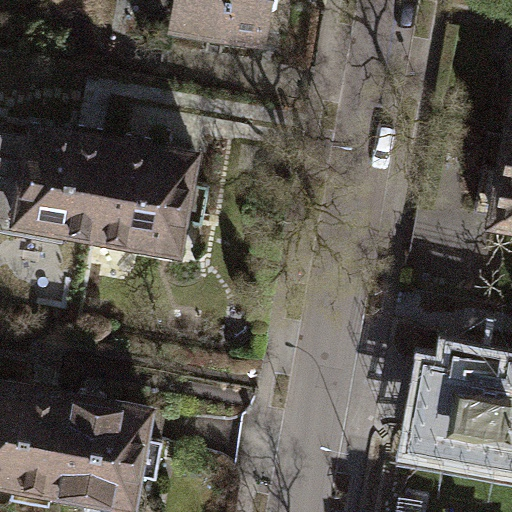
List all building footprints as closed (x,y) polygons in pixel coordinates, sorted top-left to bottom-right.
[(211,25),(263,33),(268,0),(175,0),(172,18),(184,20),(190,28),(205,31),(211,25)] [(60,226),(94,232),(112,134),(33,119),(30,135),(0,129),(0,225),(58,237),(60,226)] [(511,131),(506,165),(484,162),(475,211),(511,217),(511,131)] [(94,232),(177,247),(195,149),(112,134),(94,232)] [(511,355),(455,346),(454,356),(422,351),(408,441),(511,458),(511,355)] [(50,485),(68,389),(0,376),(0,476),(14,479),(11,495),(48,501),(50,485)] [(68,389),(50,485),(129,499),(134,471),(152,474),(159,435),(151,434),(156,404),(68,389)]
